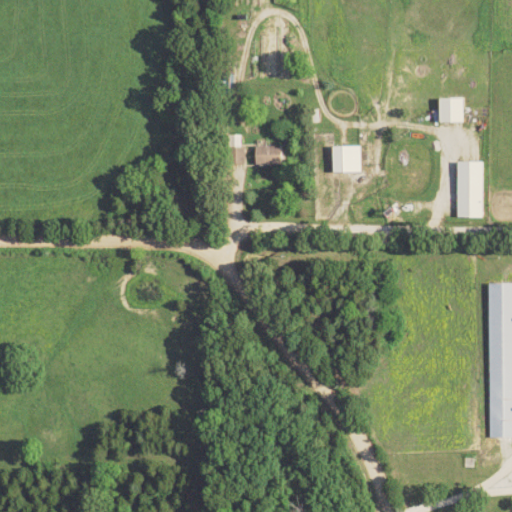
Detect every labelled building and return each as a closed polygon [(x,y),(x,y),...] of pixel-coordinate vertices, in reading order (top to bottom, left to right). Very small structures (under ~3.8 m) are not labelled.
[(470,99),(446,100),(447,124),(471,124),(470,99)] [(259,148),(259,166),(289,165),(289,147),(259,148)] [(339,148),(340,174),(366,173),(366,147),(339,148)] [(489,164),(464,163),(463,218),(488,219),(489,164)] [(511,284),(494,284),(493,438),(511,438),(511,284)]
